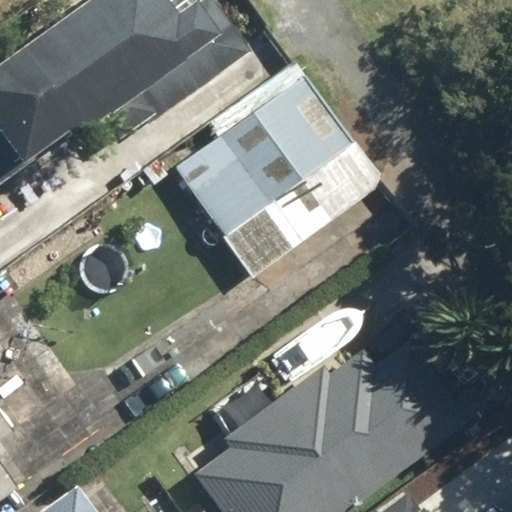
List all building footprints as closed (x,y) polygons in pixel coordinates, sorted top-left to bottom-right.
[(86,0),(0,63),(0,127),(26,163),(68,132),(77,144),(109,120),(127,144),(255,50),(218,0),(199,0),(184,11),(175,0),(86,0)] [(297,72),(168,166),(249,277),(378,184),(297,72)] [(459,292),(415,237),(254,364),(276,392),(186,464),(212,497),(193,511),(347,511),(465,419),(401,338),(459,292)] [(1,457),(15,446),(0,425),(0,498),(21,483),(1,457)] [(511,511),(511,427),(419,499),(429,511),(511,511)] [(123,511),(96,474),(43,511),(123,511)] [(429,511),(419,499),(402,511),(429,511)]
